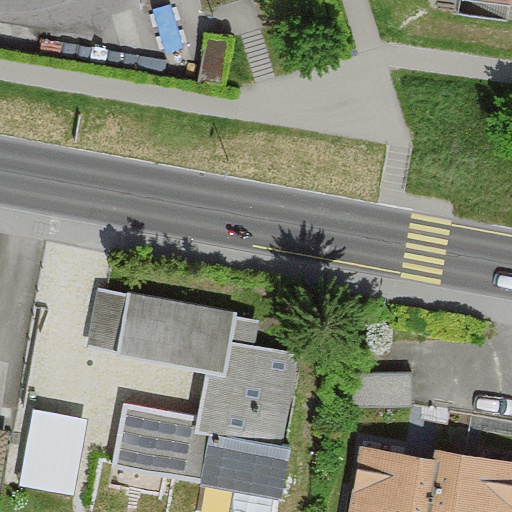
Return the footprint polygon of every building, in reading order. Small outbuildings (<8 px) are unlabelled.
[(225,84),(233,37),(234,33),(207,28),(198,80),(225,84)] [(303,311),(116,265),(92,365),(195,391),(174,474),(257,495),(303,311)] [(365,368),(366,395),(413,393),(412,366),(365,368)] [(73,482),(92,407),(37,394),(19,469),(73,482)] [(447,511),(451,466),(369,460),(364,511),(447,511)] [(511,511),(511,470),(451,466),(447,511),(511,511)]
